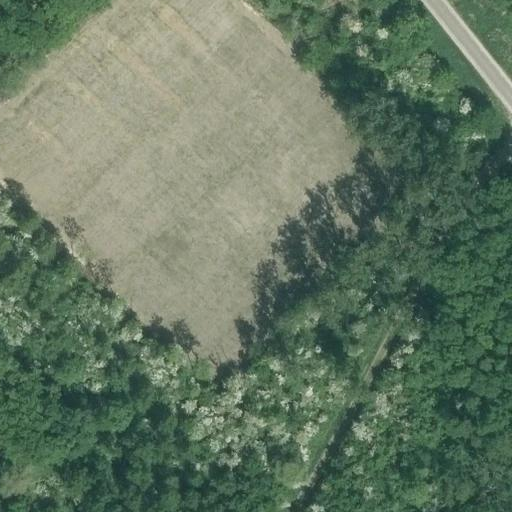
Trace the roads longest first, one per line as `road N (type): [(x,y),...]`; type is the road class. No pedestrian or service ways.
road 1 (track): [(289,511),(339,432),(422,263),(511,147)]
road 2 (unclassified): [(511,100),(431,0)]
